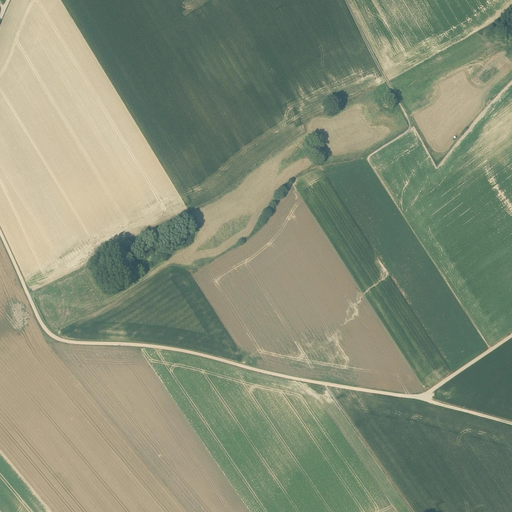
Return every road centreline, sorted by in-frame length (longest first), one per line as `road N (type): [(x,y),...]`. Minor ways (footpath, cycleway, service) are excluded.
road 1 (track): [(325,384),(177,349),(51,335),(0,233)]
road 2 (track): [(409,126),(345,0)]
